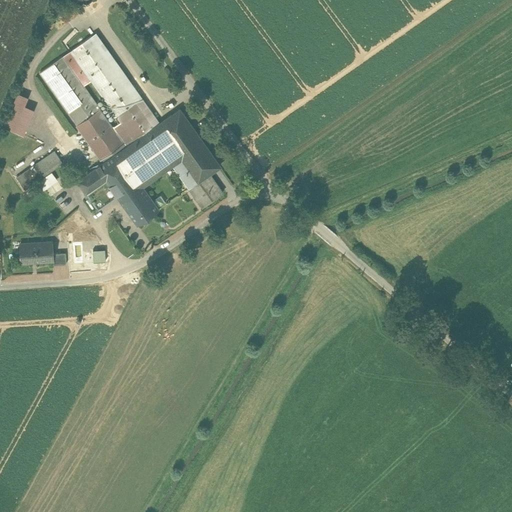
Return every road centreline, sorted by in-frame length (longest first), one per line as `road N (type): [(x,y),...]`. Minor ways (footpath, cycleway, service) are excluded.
road 1 (unclassified): [(263,177),(511,397)]
road 2 (track): [(511,1),(263,177)]
road 3 (unclassified): [(0,287),(124,271),(263,177)]
road 4 (unclassified): [(130,0),(263,177)]
